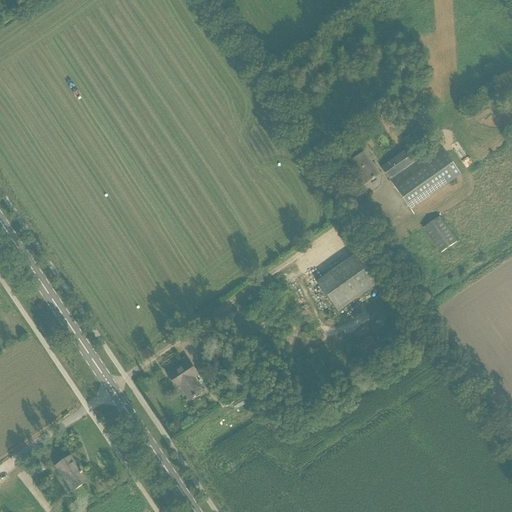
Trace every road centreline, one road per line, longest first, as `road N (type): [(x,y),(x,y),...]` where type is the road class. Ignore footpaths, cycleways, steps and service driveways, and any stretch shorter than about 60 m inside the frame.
road 1 (secondary): [(193,511),(0,222)]
road 2 (track): [(356,212),(81,411)]
